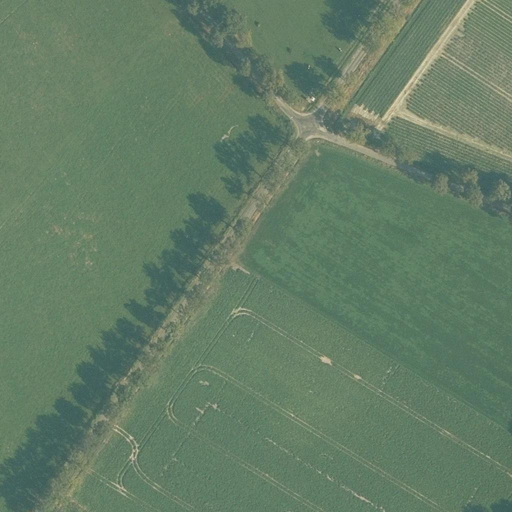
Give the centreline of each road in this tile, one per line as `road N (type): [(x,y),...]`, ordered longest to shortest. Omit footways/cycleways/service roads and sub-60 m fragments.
road 1 (unclassified): [(37,511),(310,126)]
road 2 (unclassified): [(511,207),(310,126)]
road 3 (unclassified): [(310,126),(291,116),(191,0)]
road 4 (unclassified): [(310,126),(398,0)]
